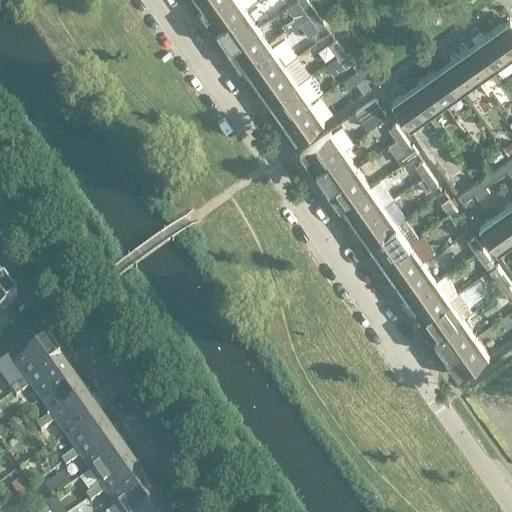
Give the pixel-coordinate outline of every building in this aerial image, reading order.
[(215,0),(196,0),(203,9),(215,0)] [(215,0),(203,9),(208,16),(205,18),(214,30),(217,28),(216,27),(245,8),(252,2),(250,0),(215,0)] [(317,12),(309,1),(302,6),(310,17),(317,12)] [(258,26),(245,8),(216,27),(217,28),(229,45),(229,46),(258,26)] [(325,23),(317,12),(310,17),(318,28),(325,23)] [(499,24),(492,29),(510,56),(511,54),(511,20),(501,27),(499,24)] [(271,45),(258,26),(229,46),(229,45),(226,47),(234,59),(237,57),(243,65),(271,45)] [(510,56),(492,29),(484,35),(486,38),(477,44),(494,67),(510,56)] [(271,45),(243,65),(256,83),(284,63),(297,54),(284,36),(271,45)] [(343,50),(336,38),(329,43),(337,54),(343,50)] [(494,67),(477,44),(468,50),(466,47),(458,53),(477,79),(494,67)] [(351,61),(343,50),(337,54),(344,65),(351,61)] [(477,79),(458,53),(451,58),(453,61),(444,67),(460,91),(477,79)] [(297,82),(284,63),(256,83),(269,102),(297,82)] [(460,91),(444,67),(435,74),(433,71),(425,76),(444,103),(460,91)] [(297,82),(269,102),(282,121),(310,101),(323,92),(310,73),(297,82)] [(444,103),(425,76),(417,82),(420,85),(410,91),(427,114),(444,103)] [(355,81),(364,93),(371,88),(362,77),(355,81)] [(427,114),(410,91),(401,97),(399,94),(391,100),(409,127),(427,114)] [(375,97),(355,111),(366,127),(386,113),(375,97)] [(324,120),(310,101),(282,121),(296,140),(324,120)] [(403,134),(395,123),(388,128),(396,139),(403,134)] [(344,148),(330,128),(302,148),(307,157),(304,159),(313,171),(316,169),(315,168),(344,148)] [(411,145),(403,134),(396,139),(404,150),(411,145)] [(357,167),(344,148),(315,168),(316,169),(328,186),(328,187),(357,167)] [(511,174),(511,164),(509,159),(492,171),(496,177),(507,170),(511,175),(511,174)] [(430,172),(422,161),(415,165),(423,177),(430,172)] [(370,185),(357,167),(328,187),(328,186),(325,188),(333,200),(336,198),(342,205),(370,185)] [(496,177),(492,171),(475,183),(483,194),(489,190),(485,185),(496,177)] [(437,183),(430,172),(423,177),(430,188),(437,183)] [(380,178),(370,185),(342,205),(355,224),(383,204),(393,197),(380,178)] [(483,194),(475,183),(458,196),(462,201),(474,193),(477,199),(483,194)] [(456,209),(448,198),(441,203),(449,214),(456,209)] [(511,200),(505,206),(507,209),(498,215),(511,235),(511,200)] [(396,223),(383,204),(355,224),(368,242),(396,223)] [(464,220),(456,209),(449,214),(457,225),(464,220)] [(511,240),(511,235),(498,215),(489,222),(487,219),(478,225),(497,251),(511,240)] [(409,241),(396,223),(368,242),(381,261),(409,241)] [(482,247),(474,235),(468,240),(475,251),(482,247)] [(423,260),(409,241),(381,261),(394,280),(423,260)] [(490,258),(482,247),(475,251),(483,262),(490,258)] [(436,279),(423,260),(394,280),(408,299),(436,279)] [(509,284),(501,273),(494,278),(502,289),(509,284)] [(449,298),(436,279),(408,299),(421,318),(449,298)] [(0,312),(17,301),(5,283),(0,286),(0,312)] [(511,297),(511,288),(509,284),(502,289),(509,300),(511,297)] [(449,298),(421,318),(426,325),(423,327),(431,339),(434,337),(434,336),(462,316),(472,309),(459,291),(449,298)] [(475,335),(462,316),(434,336),(434,337),(446,354),(447,355),(475,335)] [(489,354),(475,335),(447,355),(446,354),(443,356),(452,368),(455,366),(461,374),(489,354)] [(11,390),(13,393),(60,361),(47,343),(14,365),(25,380),(11,390)] [(72,378),(60,361),(13,393),(16,397),(30,387),(40,401),(72,378)] [(85,396),(72,378),(40,401),(50,416),(36,425),(38,429),(85,396)] [(97,414),(85,396),(38,429),(41,432),(55,422),(65,437),(97,414)] [(109,431),(97,414),(65,437),(75,451),(61,461),(63,464),(109,431)] [(122,449),(109,431),(63,464),(65,467),(79,458),(90,472),(122,449)] [(134,467),(122,449),(90,472),(100,486),(86,496),(88,499),(134,467)] [(147,484),(134,467),(88,499),(90,503),(104,493),(114,507),(147,484)] [(35,472),(26,478),(32,486),(41,480),(35,472)] [(146,511),(160,503),(147,484),(114,507),(117,511),(146,511)] [(63,511),(54,497),(44,504),(49,511),(63,511)] [(166,511),(160,503),(146,511),(166,511)]
